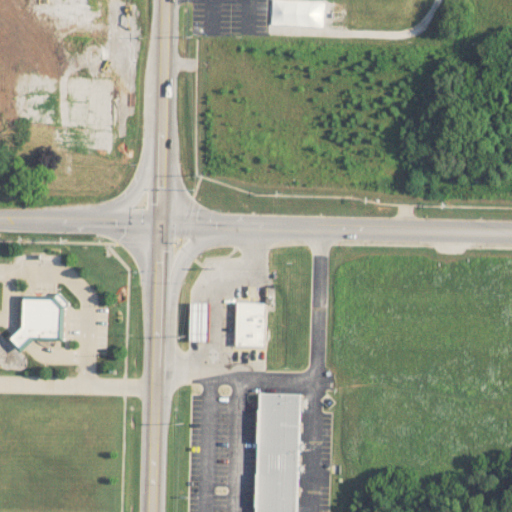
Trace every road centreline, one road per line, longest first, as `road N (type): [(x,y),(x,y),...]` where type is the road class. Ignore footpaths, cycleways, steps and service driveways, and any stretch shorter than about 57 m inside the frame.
road 1 (tertiary): [(159,222),(511,229)]
road 2 (secondary): [(151,511),(159,222)]
road 3 (secondary): [(159,222),(165,25)]
road 4 (secondary): [(0,218),(159,222)]
